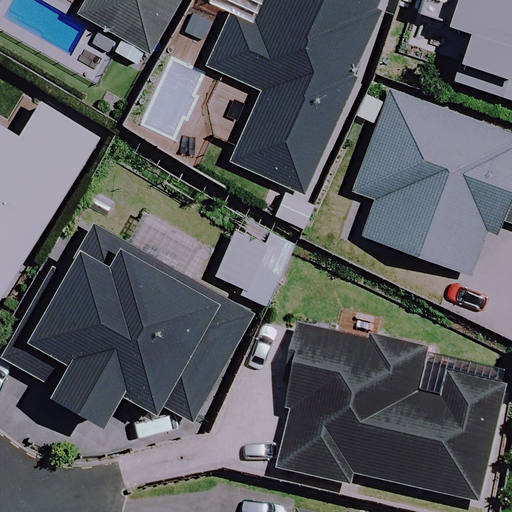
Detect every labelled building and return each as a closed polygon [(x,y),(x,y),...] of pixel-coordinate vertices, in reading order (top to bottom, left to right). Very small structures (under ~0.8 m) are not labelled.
[(88,0),(80,16),(126,41),(151,55),(182,0),(88,0)] [(261,0),(248,29),(225,19),(204,66),(259,90),(226,165),(300,198),(353,79),(346,76),(374,13),(368,10),(372,0),(261,0)] [(463,38),(448,82),(511,103),(511,0),(449,0),(439,30),(463,38)] [(511,140),(391,98),(356,197),(376,205),(364,240),(470,277),(490,222),(511,229),(511,140)] [(17,139),(0,128),(0,294),(96,140),(39,105),(17,139)] [(248,317),(88,227),(58,279),(47,272),(0,355),(0,359),(48,387),(40,401),(91,430),(110,397),(147,418),(154,405),(187,424),(248,317)] [(371,344),(297,328),(283,386),(297,389),(278,473),(348,489),(351,477),(478,505),(504,390),(421,372),(426,353),(371,340),(371,344)]
